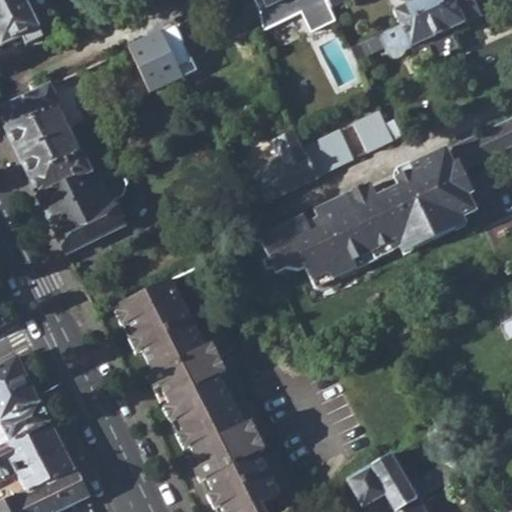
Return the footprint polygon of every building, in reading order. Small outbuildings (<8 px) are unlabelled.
[(0,0),(0,42),(2,46),(21,36),(26,44),(42,37),(38,29),(39,27),(26,0),(0,0)] [(253,0),(259,13),(265,10),(260,0),(253,0)] [(260,0),(265,10),(272,25),(301,11),(295,0),(260,0)] [(404,52),(404,51),(411,48),(424,42),(432,60),(460,47),(451,29),(481,15),(482,17),(492,12),(490,7),(503,0),(452,0),(399,25),(379,34),(382,45),(382,51),(384,53),(390,58),(398,57),(404,52)] [(405,0),(407,4),(392,10),(399,25),(452,0),(405,0)] [(358,67),(370,61),(362,43),(349,48),(358,67)] [(0,109),(0,118),(18,156),(69,130),(59,108),(49,85),(0,109)] [(396,108),(381,115),(394,141),(409,135),(396,108)] [(355,125),(369,153),(394,141),(381,115),(380,113),(355,125)] [(511,116),(451,146),(464,171),(511,148),(511,116)] [(39,199),(92,173),(82,151),(80,152),(69,130),(18,156),(39,199)] [(244,173),(260,205),(317,178),(304,149),(295,130),(274,140),(281,155),(244,173)] [(304,149),(317,178),(354,161),(340,132),(304,149)] [(308,268),(315,283),(332,275),(335,281),(359,270),(356,264),(390,248),(394,254),(410,246),(413,251),(456,231),(453,225),(477,214),(460,180),(448,155),(395,180),(398,186),(377,197),(374,193),(309,224),(305,215),(261,236),(278,273),(288,269),(300,272),(308,268)] [(39,199),(67,255),(124,227),(112,202),(123,197),(127,181),(120,167),(92,173),(39,199)] [(204,475),(210,489),(217,503),(221,511),(266,511),(259,498),(276,490),(170,281),(119,306),(120,308),(128,324),(133,334),(142,352),(150,369),(144,372),(150,385),(157,382),(167,402),(173,416),(180,429),(188,444),(197,462),(191,465),(198,478),(204,475)] [(121,327),(128,324),(120,308),(113,311),(121,327)] [(393,308),(381,314),(399,348),(415,341),(411,332),(403,331),(393,308)] [(135,355),(142,352),(133,334),(126,338),(135,355)] [(0,421),(39,402),(17,357),(0,366),(0,421)] [(0,448),(50,422),(39,402),(0,421),(0,448)] [(167,419),(173,416),(167,402),(160,405),(167,419)] [(0,505),(73,468),(50,422),(0,448),(0,505)] [(371,502),(377,511),(392,511),(416,498),(460,472),(438,426),(427,433),(442,462),(408,483),(391,455),(348,481),(363,507),(371,502)] [(181,446),(188,444),(180,429),(174,432),(181,446)] [(73,468),(0,505),(0,511),(55,511),(87,497),(73,468)] [(211,507),(217,503),(210,489),(204,492),(211,507)] [(425,511),(416,498),(392,511),(425,511)]
